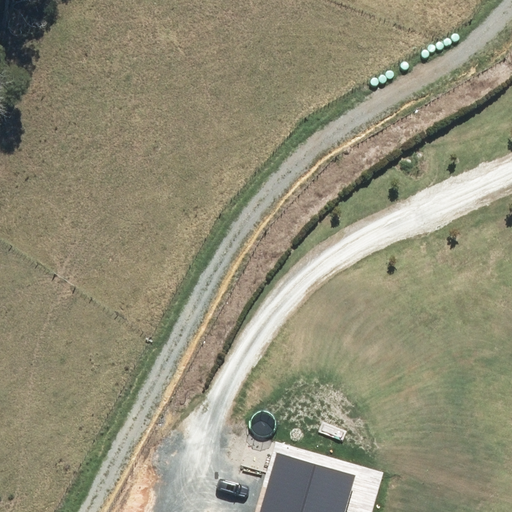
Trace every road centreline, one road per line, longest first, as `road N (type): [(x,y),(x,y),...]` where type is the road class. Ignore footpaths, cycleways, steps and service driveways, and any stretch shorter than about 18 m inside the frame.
road 1 (track): [(140,511),(243,320),(351,191),(464,120),(511,44)]
road 2 (track): [(511,247),(317,340),(275,346),(243,320)]
